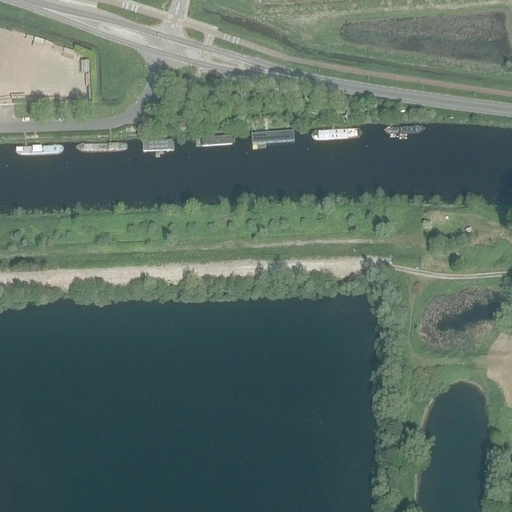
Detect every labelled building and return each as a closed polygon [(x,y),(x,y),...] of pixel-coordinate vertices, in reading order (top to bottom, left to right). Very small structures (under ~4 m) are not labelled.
[(421,137),(421,126),(370,127),(370,138),(421,137)] [(309,141),(359,138),(359,127),(308,130),(309,141)] [(247,134),(248,145),(299,142),(298,131),(247,134)] [(189,138),(190,148),(240,145),(240,135),(189,138)] [(130,141),(130,151),(181,149),(181,138),(130,141)] [(71,143),(71,154),(121,152),(121,141),(71,143)] [(10,146),(11,157),(61,155),(60,144),(10,146)]
